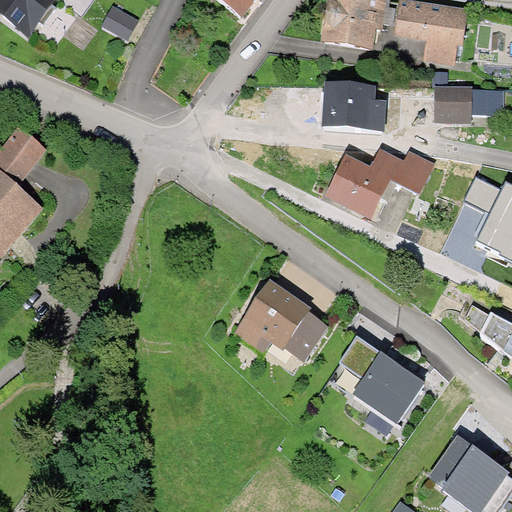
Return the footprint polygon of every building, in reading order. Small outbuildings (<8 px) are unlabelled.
[(0,0),(0,12),(11,20),(29,34),(38,21),(50,5),(53,0),(0,0)] [(84,17),(92,0),(91,0),(77,0),(72,10),(84,17)] [(84,17),(137,46),(147,27),(97,0),(92,0),(84,17)] [(219,0),(242,18),(251,7),(256,0),(259,0),(263,3),(265,0),(219,0)] [(371,49),(374,29),(376,22),(377,10),(378,0),(332,0),(331,15),(327,43),(371,49)] [(427,56),(461,61),(468,14),(401,4),(398,31),(430,35),(427,56)] [(57,10),(50,5),(38,21),(45,26),(57,10)] [(394,11),(377,10),(376,22),(383,23),(391,25),(394,11)] [(374,29),(382,30),(383,23),(376,22),(374,29)] [(374,92),(329,89),(328,107),(326,129),(383,133),(384,107),(373,105),(374,92)] [(472,114),(472,94),(472,89),(439,89),(439,120),(471,121),(472,114)] [(472,94),(472,114),(501,114),(501,94),(472,94)] [(0,157),(0,158),(19,175),(41,146),(21,131),(4,152),(0,157)] [(406,167),(381,155),(371,176),(388,184),(390,181),(398,185),(406,167)] [(398,185),(417,194),(431,165),(411,156),(406,167),(398,185)] [(0,174),(11,184),(19,175),(0,158),(0,174)] [(372,218),(381,201),(388,184),(371,176),(349,164),(339,185),(332,198),(372,218)] [(0,257),(14,241),(8,236),(19,224),(36,205),(11,184),(0,174),(0,257)] [(501,187),(477,174),(465,197),(491,211),(477,237),(511,255),(511,183),(505,180),(501,187)] [(390,181),(388,184),(381,201),(389,204),(398,185),(390,181)] [(247,321),(274,340),(286,348),(309,315),(290,302),(270,288),(246,320),(247,321)] [(461,318),(473,327),(481,312),(492,318),(493,316),(511,325),(511,313),(474,293),(461,318)] [(511,360),(511,325),(493,316),(492,318),(481,312),(473,327),(484,335),(482,337),(511,360)] [(266,352),(274,340),(247,321),(238,333),(266,352)] [(358,340),(341,364),(367,382),(356,397),(398,426),(425,386),(424,385),(423,387),(385,361),(386,359),(358,340)] [(424,385),(386,359),(385,361),(423,387),(424,385)] [(459,442),(432,480),(474,510),(476,507),(481,500),(497,511),(501,511),(511,497),(511,492),(500,484),(506,476),(508,478),(508,477),(505,474),(455,439),(461,431),(460,430),(454,439),(459,442)] [(455,439),(505,474),(461,431),(455,439)] [(482,511),(497,511),(481,500),(476,507),(482,511)]
